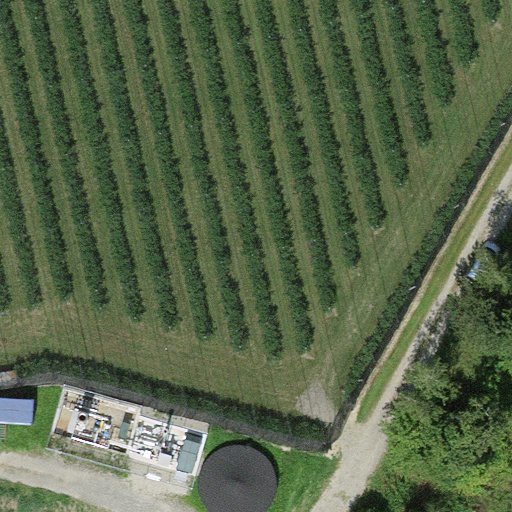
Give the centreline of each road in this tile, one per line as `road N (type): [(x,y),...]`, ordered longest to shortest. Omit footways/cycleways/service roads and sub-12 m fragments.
road 1 (track): [(511,199),(337,511)]
road 2 (track): [(155,511),(118,493),(0,461)]
